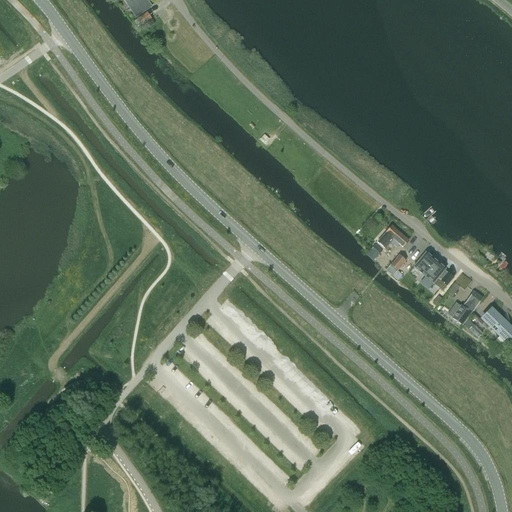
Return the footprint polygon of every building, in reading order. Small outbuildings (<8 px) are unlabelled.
[(135,17),(151,6),(146,0),(124,0),(135,17)] [(154,24),(147,13),(136,20),(144,31),(154,24)] [(390,244),(399,235),(391,227),(377,243),(384,250),(389,243),(390,244)] [(407,242),(399,235),(390,244),(396,249),(399,246),(402,249),(407,242)] [(382,251),(375,245),(365,254),(372,261),(382,251)] [(425,254),(413,268),(432,284),(437,278),(446,286),(453,278),(444,271),(444,270),(425,254)] [(398,256),(390,266),(390,265),(385,271),(397,281),(402,275),(398,272),(405,262),(398,256)] [(461,274),(454,284),(464,291),(471,282),(461,274)] [(472,293),(463,306),(462,307),(460,305),(451,318),(462,326),(481,300),(472,293)] [(511,337),(511,329),(497,315),(491,309),(481,320),(506,344),(511,337)]
